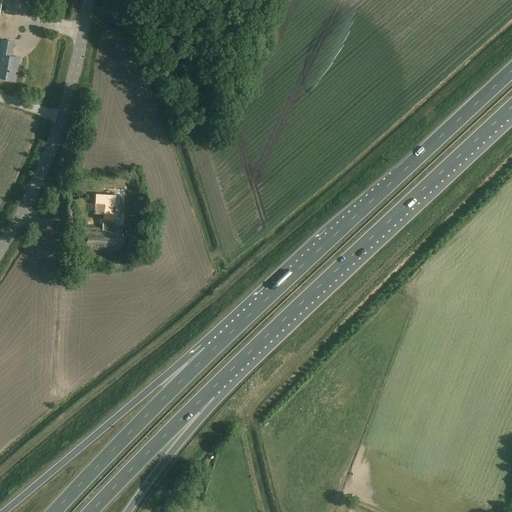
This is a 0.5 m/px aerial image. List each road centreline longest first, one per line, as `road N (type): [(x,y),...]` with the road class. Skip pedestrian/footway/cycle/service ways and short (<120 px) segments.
road 1 (trunk): [(209,391),(511,108)]
road 2 (trunk): [(511,71),(210,353)]
road 3 (tertiary): [(0,251),(61,119),(87,0)]
road 4 (trunk): [(210,353),(157,383),(4,511)]
road 5 (trunk): [(210,353),(54,511)]
road 6 (track): [(60,223),(52,399)]
road 7 (trunk): [(93,511),(209,391)]
road 8 (trunk): [(128,511),(209,391)]
